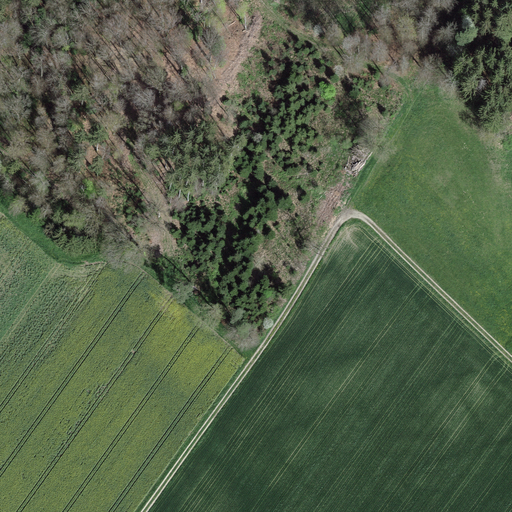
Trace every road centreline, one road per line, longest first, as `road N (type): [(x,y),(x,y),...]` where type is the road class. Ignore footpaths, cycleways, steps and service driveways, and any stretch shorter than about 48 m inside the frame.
road 1 (track): [(263,7),(310,40),(406,86),(410,103),(292,301),(144,511)]
road 2 (track): [(511,359),(366,218),(346,215)]
